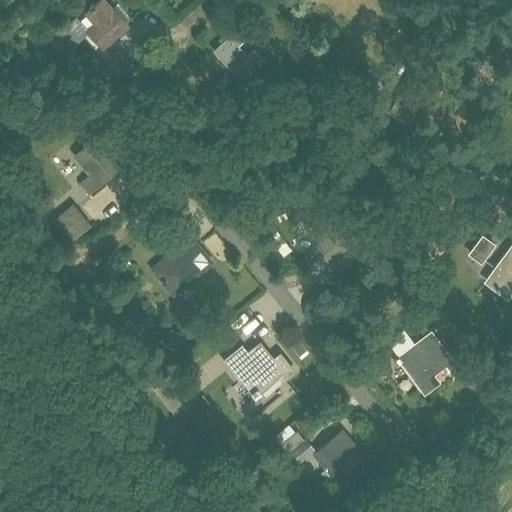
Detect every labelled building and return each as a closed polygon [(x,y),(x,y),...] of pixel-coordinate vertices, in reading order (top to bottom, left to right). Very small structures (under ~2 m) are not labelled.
[(102,47),(128,24),(113,8),(112,9),(103,0),(100,0),(86,13),(96,24),(87,31),(102,47)] [(242,80),(263,60),(253,49),(246,56),(237,46),(244,39),(235,30),(213,50),(242,80)] [(492,59),(479,47),(474,53),(486,65),(492,59)] [(132,66),(120,51),(101,67),(113,82),(132,66)] [(127,75),(134,84),(159,64),(152,55),(127,75)] [(461,80),(453,92),(468,102),(476,90),(461,80)] [(430,127),(451,96),(432,83),(411,114),(430,127)] [(91,193),(123,167),(97,136),(75,154),(92,174),(82,182),(91,193)] [(76,206),(69,211),(75,219),(82,214),(76,206)] [(314,273),(350,244),(325,214),(309,228),(321,242),(302,258),(314,273)] [(482,234),(468,253),(481,263),(495,244),(482,234)] [(198,246),(192,238),(181,248),(180,247),(154,269),(174,292),(200,270),(187,255),(198,246)] [(508,296),(511,290),(511,246),(487,280),(508,296)] [(175,331),(171,344),(184,349),(189,336),(175,331)] [(399,358),(425,392),(438,381),(431,372),(451,357),(433,333),(399,358)] [(254,389),(252,391),(255,394),(259,390),(258,389),(279,372),(284,378),(293,370),(280,354),(271,362),(257,345),(234,364),(254,389)] [(164,381),(155,388),(162,398),(172,390),(164,381)] [(316,452),(336,476),(362,455),(341,431),(316,452)] [(290,452),(298,461),(313,449),(306,439),(290,452)]
